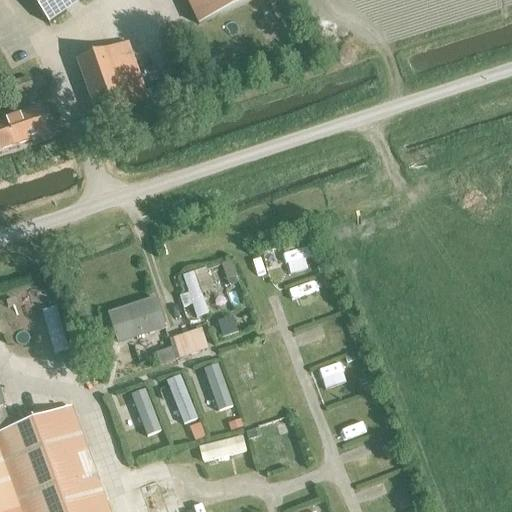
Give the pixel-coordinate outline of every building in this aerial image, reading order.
[(32,0),(51,26),(85,0),(32,0)] [(186,0),(198,24),(250,0),(186,0)] [(76,61),(96,120),(147,103),(127,44),(76,61)] [(5,85),(9,98),(32,89),(28,76),(5,85)] [(0,151),(47,135),(39,110),(4,122),(1,112),(0,112),(0,151)] [(291,240),(296,261),(322,254),(317,233),(291,240)] [(201,305),(214,302),(204,259),(191,263),(201,305)] [(303,285),(326,278),(323,268),(300,275),(303,285)] [(146,331),(147,335),(163,329),(152,298),(106,315),(116,342),(146,331)] [(59,304),(46,309),(58,339),(71,335),(59,304)] [(341,313),(347,333),(360,329),(354,309),(341,313)] [(308,328),(336,327),(335,313),(307,314),(308,328)] [(183,335),(190,355),(207,349),(200,329),(183,335)] [(158,366),(190,355),(183,335),(168,340),(171,348),(154,354),(158,366)] [(264,336),(244,342),(256,383),(276,376),(264,336)] [(364,352),(369,350),(367,341),(339,350),(345,370),(368,363),(364,352)] [(226,356),(212,362),(226,394),(239,388),(226,356)] [(187,364),(166,374),(173,388),(180,385),(191,409),(205,403),(187,364)] [(132,384),(148,425),(167,418),(151,377),(132,384)] [(70,408),(10,430),(4,412),(0,400),(0,511),(108,511),(98,483),(70,408)] [(104,407),(111,426),(121,422),(115,403),(104,407)] [(346,430),(375,421),(371,410),(343,419),(346,430)] [(276,425),(282,450),(306,445),(301,420),(276,425)] [(211,433),(214,446),(254,437),(251,424),(211,433)] [(249,487),(228,496),(234,508),(254,499),(249,487)] [(270,511),(269,503),(247,507),(247,511),(270,511)]
